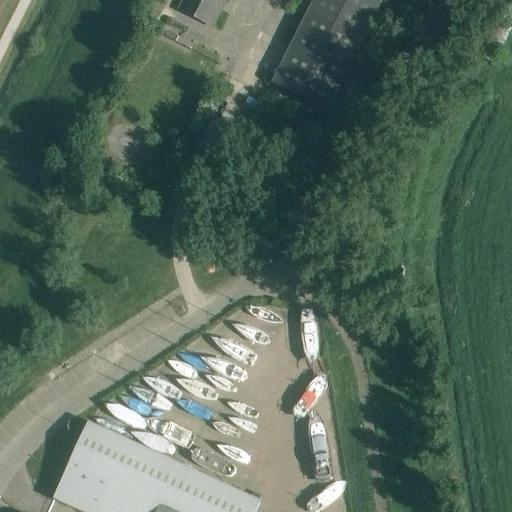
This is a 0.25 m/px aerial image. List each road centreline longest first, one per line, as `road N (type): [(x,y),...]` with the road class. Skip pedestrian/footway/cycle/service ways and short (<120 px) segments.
road 1 (unclassified): [(200,319),(243,287),(283,278),(304,213),(447,0)]
road 2 (unclassified): [(0,472),(34,432),(200,319)]
road 3 (residential): [(200,319),(184,285),(175,230),(188,190),(245,91)]
